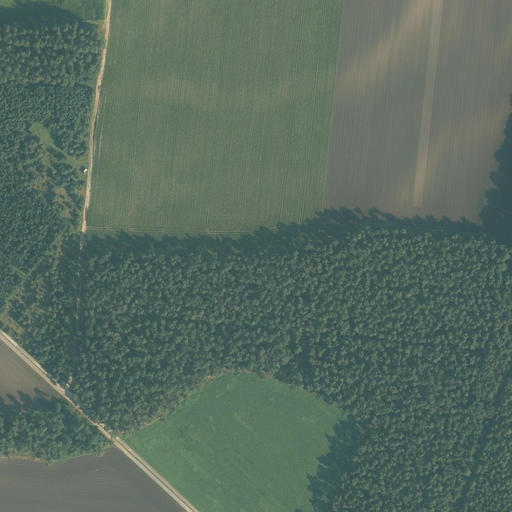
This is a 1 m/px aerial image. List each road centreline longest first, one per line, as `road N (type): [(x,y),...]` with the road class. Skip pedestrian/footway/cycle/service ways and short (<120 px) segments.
road 1 (track): [(63,394),(106,24)]
road 2 (track): [(0,335),(189,511)]
